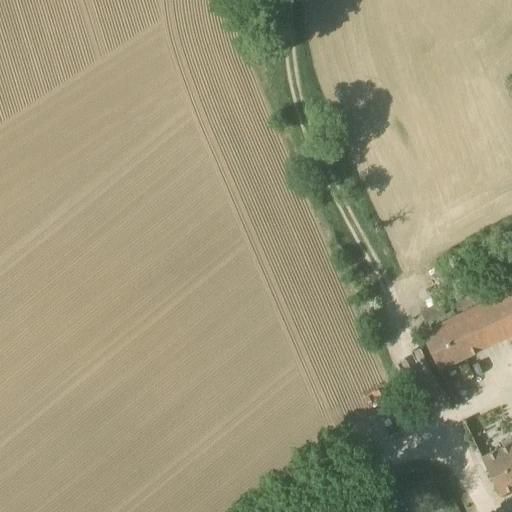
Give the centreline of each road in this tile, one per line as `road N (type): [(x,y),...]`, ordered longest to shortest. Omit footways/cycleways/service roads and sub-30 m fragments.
road 1 (track): [(437,429),(433,402),(340,208),(290,69),(288,0)]
road 2 (track): [(437,429),(379,460),(318,511)]
